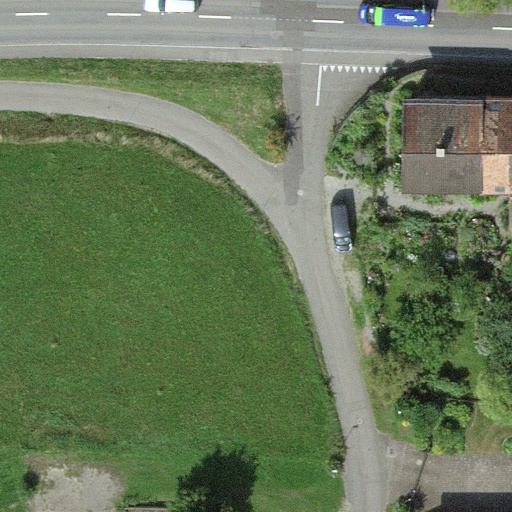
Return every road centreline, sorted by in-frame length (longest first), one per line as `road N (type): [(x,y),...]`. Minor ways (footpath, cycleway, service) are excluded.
road 1 (residential): [(0,96),(156,112),(234,159),(307,228)]
road 2 (tertiary): [(327,22),(0,16)]
road 3 (residential): [(307,228),(340,332),(364,511)]
road 4 (residential): [(327,22),(307,228)]
road 5 (tertiary): [(511,30),(327,22)]
